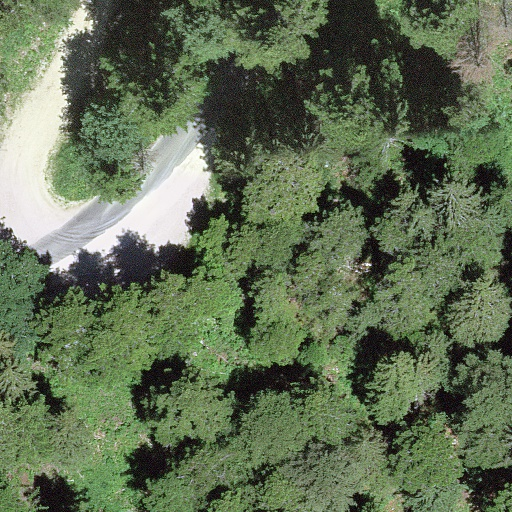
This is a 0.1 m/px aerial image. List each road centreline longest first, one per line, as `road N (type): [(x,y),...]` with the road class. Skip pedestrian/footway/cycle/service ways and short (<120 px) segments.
road 1 (unclassified): [(0,289),(85,235),(157,168),(204,118),(286,0)]
road 2 (track): [(13,283),(99,82),(111,0)]
